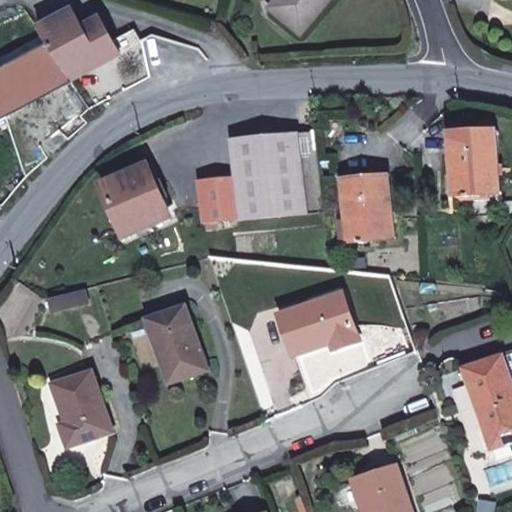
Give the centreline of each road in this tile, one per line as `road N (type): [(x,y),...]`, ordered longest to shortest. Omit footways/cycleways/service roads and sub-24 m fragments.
road 1 (secondary): [(432,79),(234,81),(123,118),(58,173),(0,258)]
road 2 (residential): [(399,391),(95,511)]
